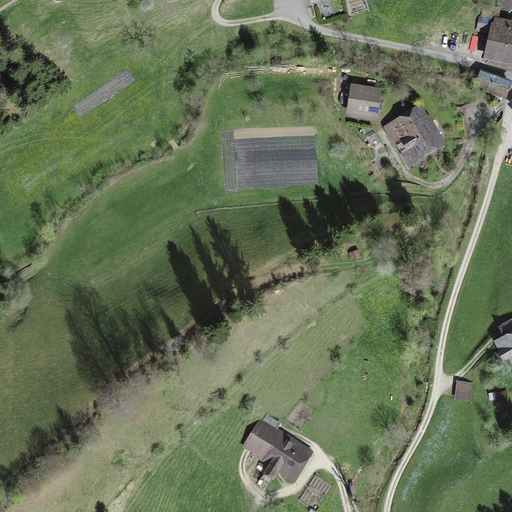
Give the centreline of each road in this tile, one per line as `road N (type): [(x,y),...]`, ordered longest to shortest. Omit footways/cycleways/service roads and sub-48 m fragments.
road 1 (track): [(511,92),(443,340),(432,412),(388,511)]
road 2 (track): [(218,0),(216,15),(230,23),(288,13),(332,32),(511,76)]
road 3 (track): [(381,135),(409,176),(441,183),(508,99)]
